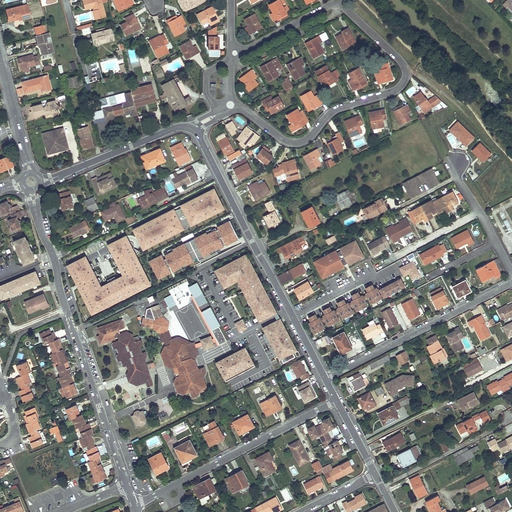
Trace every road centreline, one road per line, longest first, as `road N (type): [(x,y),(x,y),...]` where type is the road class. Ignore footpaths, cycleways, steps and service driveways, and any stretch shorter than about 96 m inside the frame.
road 1 (residential): [(230,104),(294,143),(332,111),(393,90),(404,78),(402,63),(336,4),(234,53)]
road 2 (residential): [(126,484),(33,188)]
road 3 (residential): [(192,127),(325,379)]
road 4 (residential): [(336,400),(135,505)]
road 5 (residential): [(511,282),(325,379)]
road 6 (residential): [(39,180),(179,125),(192,127)]
